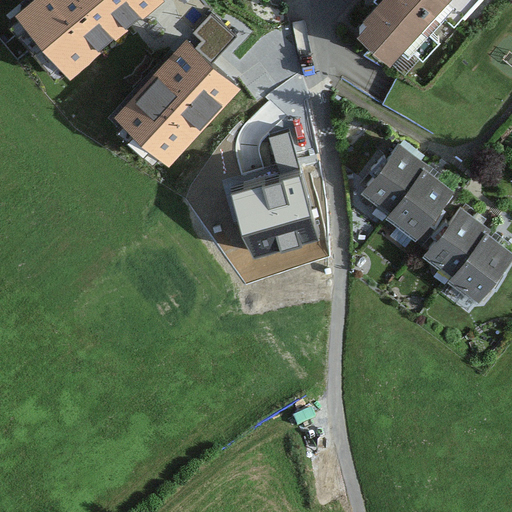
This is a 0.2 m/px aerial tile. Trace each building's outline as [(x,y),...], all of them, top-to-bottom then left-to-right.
[(69,80),(163,2),(161,0),(35,0),(16,17),(69,80)] [(356,27),(388,56),(400,43),(408,50),(413,45),(423,54),(438,37),(430,29),(446,12),(455,20),(473,0),(373,0),(364,10),(368,14),(356,27)] [(240,86),(186,38),(115,118),(169,166),(240,86)] [(281,182),(232,195),(251,261),(321,241),(290,132),(269,138),(281,182)] [(353,196),(383,218),(425,161),(396,139),(353,196)] [(425,161),(383,218),(412,239),(455,183),(425,161)] [(418,257),(447,279),(489,222),(460,200),(418,257)] [(511,238),(489,222),(447,279),(476,301),(511,253),(511,238)]
